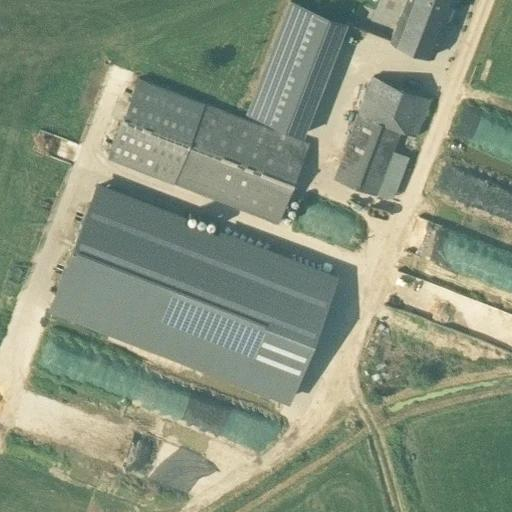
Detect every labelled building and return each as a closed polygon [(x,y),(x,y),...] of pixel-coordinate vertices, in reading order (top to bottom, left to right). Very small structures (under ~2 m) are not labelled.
[(390,41),(391,40),(433,57),(455,0),(406,0),(399,19),(348,0),(337,0),(314,61),(337,70),(355,27),(390,41)] [(332,82),(308,72),(296,68),(272,130),(204,104),(205,103),(138,78),(107,159),(174,184),(174,185),(278,225),(309,143),(332,82)] [(431,99),(372,77),(333,179),(376,196),(400,132),(416,137),(431,100),(431,99)] [(289,397),(318,322),(335,279),(96,187),(89,204),(90,205),(58,287),(51,305),(289,397)] [(511,288),(511,252),(419,218),(407,250),(511,288)] [(511,337),(511,316),(394,273),(383,303),(508,348),(511,337)] [(242,440),(250,412),(110,368),(101,395),(242,440)] [(196,493),(206,463),(0,398),(0,422),(118,459),(115,467),(196,493)]
